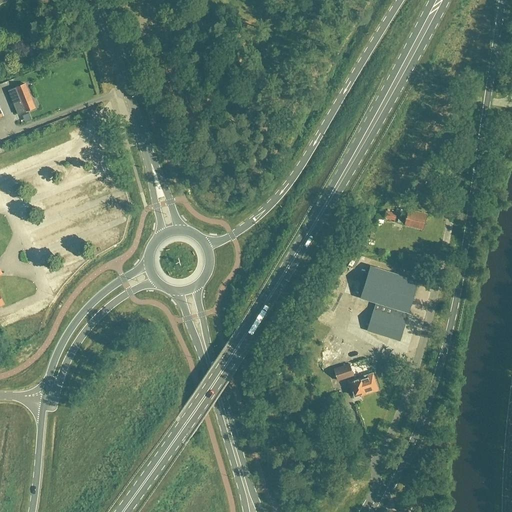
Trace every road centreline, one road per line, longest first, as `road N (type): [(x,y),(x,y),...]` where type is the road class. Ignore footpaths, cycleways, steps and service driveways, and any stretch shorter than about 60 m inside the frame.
road 1 (trunk): [(122,511),(245,334),(411,53)]
road 2 (trunk): [(382,504),(419,424),(452,320),(501,0)]
road 3 (trunk): [(399,0),(281,194),(207,247)]
road 4 (residential): [(449,219),(421,348),(377,482)]
road 5 (primary): [(148,266),(81,314),(53,360),(44,397)]
road 6 (tertiary): [(150,158),(94,0)]
road 7 (unclassified): [(44,397),(98,315),(157,283)]
road 8 (primary): [(243,479),(208,359)]
